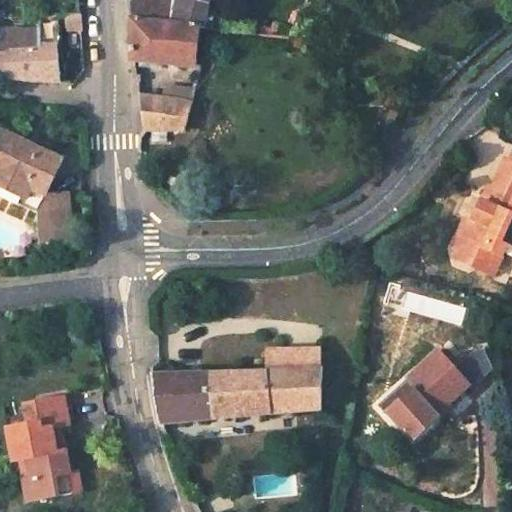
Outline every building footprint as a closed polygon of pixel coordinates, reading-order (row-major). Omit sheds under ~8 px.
[(128,27),(130,64),(197,69),(198,62),(193,62),(199,31),(203,32),(206,11),(207,5),(208,0),(134,0),(127,3),(129,7),(130,19),(127,21),(128,27)] [(0,81),(57,85),(54,47),(59,46),(56,16),(36,19),(37,27),(4,32),(0,39),(0,81)] [(143,120),(143,132),(181,131),(188,104),(137,100),(138,109),(139,118),(143,120)] [(26,202),(41,209),(42,208),(58,175),(0,148),(0,202),(22,212),(26,202)] [(511,257),(511,170),(506,167),(492,197),(487,194),(480,210),(486,213),(479,228),(473,226),(467,227),(453,258),(456,269),(468,274),(477,269),(483,256),(501,264),(505,254),(511,257)] [(42,208),(41,209),(32,229),(33,239),(49,238),(51,258),(66,257),(63,217),(42,208)] [(479,228),(486,213),(480,210),(473,226),(479,228)] [(51,258),(49,238),(33,239),(35,259),(51,258)] [(492,284),(501,264),(483,256),(477,269),(468,274),(492,284)] [(265,372),(317,369),(317,349),(265,350),(265,372)] [(397,435),(427,409),(435,418),(467,389),(435,353),(373,407),(397,435)] [(149,377),(159,425),(316,413),(317,369),(265,372),(149,377)] [(27,459),(31,480),(25,481),(29,502),(57,496),(53,477),(69,474),(59,427),(67,426),(61,396),(25,403),(29,423),(7,428),(14,462),(27,459)] [(69,474),(53,477),(57,496),(79,492),(77,473),(69,474)]
